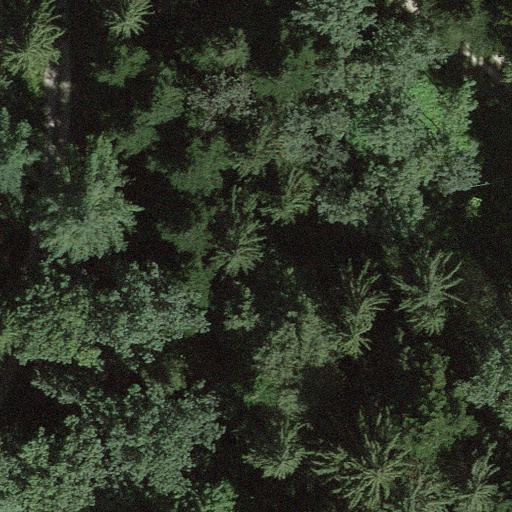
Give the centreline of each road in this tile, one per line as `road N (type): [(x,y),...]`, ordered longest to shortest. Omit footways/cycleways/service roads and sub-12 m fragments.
road 1 (track): [(0,372),(27,298),(48,196),(60,85),(51,0)]
road 2 (track): [(511,86),(416,0)]
